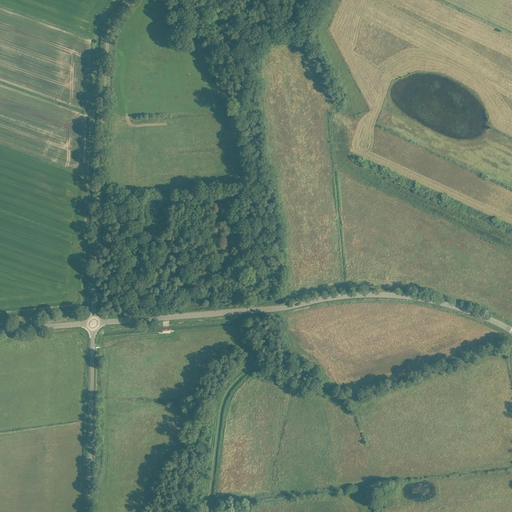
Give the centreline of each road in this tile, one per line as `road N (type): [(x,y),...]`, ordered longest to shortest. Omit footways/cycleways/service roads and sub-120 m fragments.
road 1 (unclassified): [(511,331),(437,302),(375,295),(93,323)]
road 2 (unclassified): [(93,323),(104,45),(128,0)]
road 3 (unclassified): [(88,511),(93,323)]
